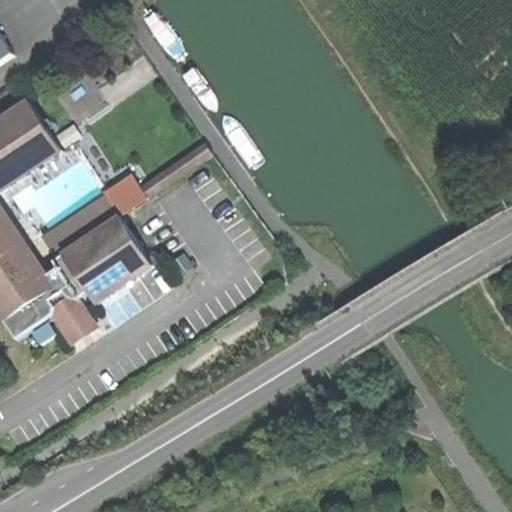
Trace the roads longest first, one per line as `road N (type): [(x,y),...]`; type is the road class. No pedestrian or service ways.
road 1 (secondary): [(105,480),(511,243)]
road 2 (track): [(511,325),(300,0)]
